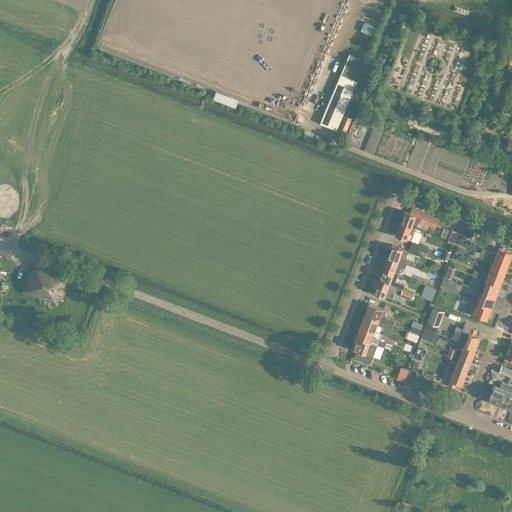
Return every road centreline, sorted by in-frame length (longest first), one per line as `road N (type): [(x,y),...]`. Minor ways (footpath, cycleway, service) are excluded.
road 1 (residential): [(511,239),(393,193),(326,364),(467,419)]
road 2 (residential): [(511,300),(467,419)]
